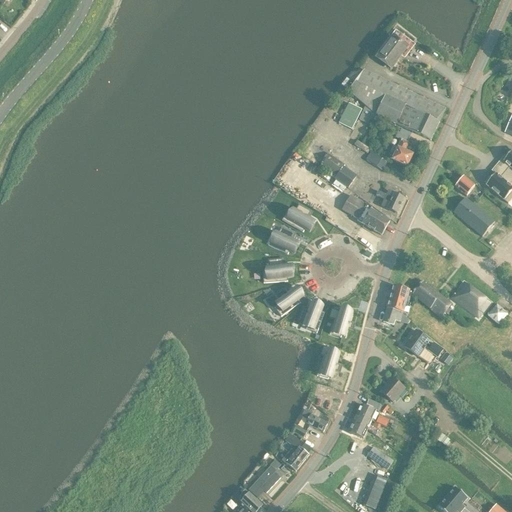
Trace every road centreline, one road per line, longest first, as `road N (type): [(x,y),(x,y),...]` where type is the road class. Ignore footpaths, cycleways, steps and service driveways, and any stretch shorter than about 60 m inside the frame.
road 1 (tertiary): [(506,0),(393,247),(344,411),(273,511)]
road 2 (tertiary): [(0,113),(86,0)]
